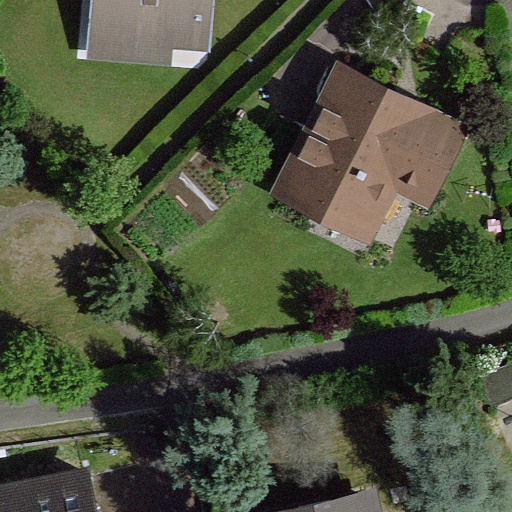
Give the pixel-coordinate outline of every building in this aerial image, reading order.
[(124,7),(116,0),(108,0),(107,49),(122,51),(124,7)] [(116,0),(124,7),(122,51),(156,54),(164,46),(164,37),(202,38),(204,0),(116,0)] [(286,185),(365,227),(390,176),(423,190),(453,130),(342,75),(286,185)] [(0,511),(91,511),(83,470),(0,488),(0,511)] [(301,511),(368,511),(364,498),(301,511)]
